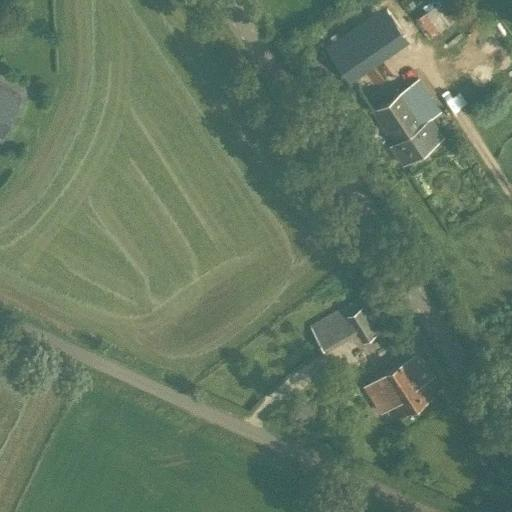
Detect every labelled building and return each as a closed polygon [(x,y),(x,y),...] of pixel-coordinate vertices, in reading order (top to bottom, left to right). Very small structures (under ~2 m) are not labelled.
[(381,14),(327,48),(346,78),(400,45),(381,14)] [(0,135),(1,135),(21,94),(0,83),(0,135)] [(402,163),(443,136),(430,116),(425,119),(404,87),(371,109),(393,142),(390,144),(402,163)] [(362,339),(382,329),(361,295),(344,305),(362,339)] [(423,380),(434,373),(420,350),(364,385),(379,408),(391,401),(400,415),(432,395),(423,380)]
